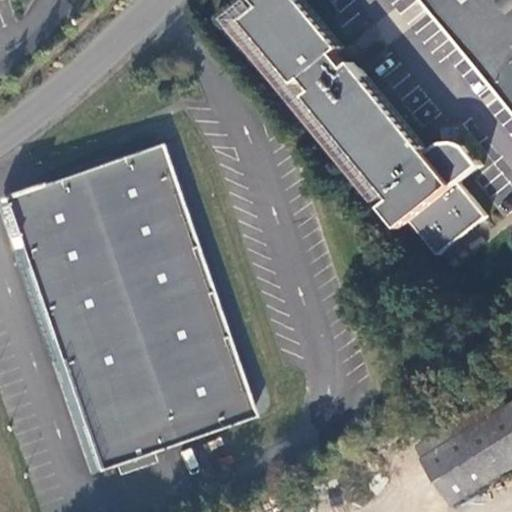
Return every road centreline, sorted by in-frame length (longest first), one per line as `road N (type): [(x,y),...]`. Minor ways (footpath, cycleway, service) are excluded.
road 1 (unclassified): [(0,140),(161,0)]
road 2 (unknown): [(382,0),(469,112)]
